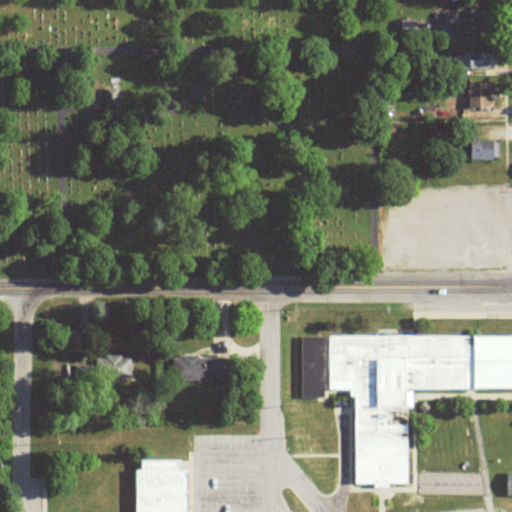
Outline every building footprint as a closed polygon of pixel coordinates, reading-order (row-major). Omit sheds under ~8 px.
[(462,8),(462,29),(497,30),(498,9),(462,8)] [(463,69),(497,68),(497,50),(462,51),(463,69)] [(492,83),(471,84),(472,107),(493,106),(492,83)] [(501,159),(501,141),(470,140),(470,158),(501,159)] [(511,511),(511,335),(300,336),(300,395),(317,395),(317,382),(349,382),(349,391),(355,391),(356,482),(410,482),(409,408),(414,408),(414,391),(511,391),(511,511)] [(232,378),(231,356),(181,357),(181,359),(174,359),(175,379),(232,378)] [(133,357),(113,357),(113,370),(119,370),(119,377),(132,377),(133,357)] [(187,511),(187,465),(177,465),(177,455),(140,455),(140,466),(132,466),(132,511),(187,511)]
